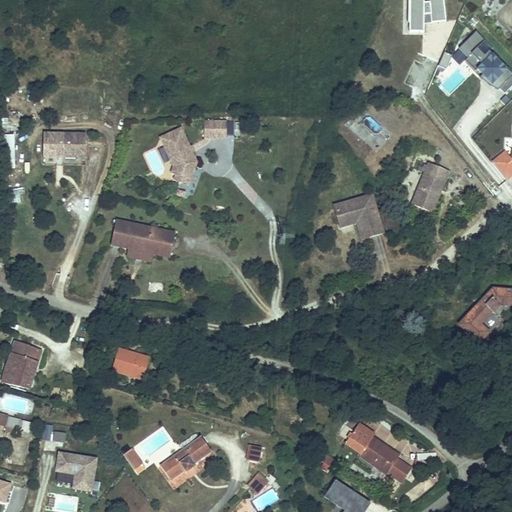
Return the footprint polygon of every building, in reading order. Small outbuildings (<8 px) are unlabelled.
[(423,0),(408,0),(410,36),(422,35),(425,20),(431,19),(433,24),(446,22),(444,0),(430,0),(430,6),(424,6),(423,0)] [(502,94),(511,83),(511,74),(506,68),(504,70),(495,61),(497,59),(491,53),(489,55),(486,52),(489,49),(473,32),(456,50),(465,59),(462,62),(472,72),(474,71),(480,76),(482,74),(502,94)] [(378,133),(382,128),(370,118),(367,123),(378,133)] [(227,123),(204,123),(204,141),(227,141),(227,123)] [(192,174),(195,166),(190,156),(188,150),(179,131),(159,140),(172,169),(169,176),(174,178),(181,181),(185,171),(192,174)] [(511,132),(511,156),(508,157),(504,152),(490,163),(504,180),(511,174),(511,132)] [(3,139),(9,153),(16,150),(10,136),(3,139)] [(85,137),(50,137),(49,161),(76,161),(77,149),(85,149),(85,137)] [(85,149),(77,149),(76,161),(84,161),(85,149)] [(426,159),(422,169),(428,172),(432,162),(426,159)] [(428,172),(422,169),(408,202),(430,211),(437,193),(433,192),(435,187),(439,189),(447,168),(432,162),(428,172)] [(186,188),(192,174),(185,171),(181,181),(174,178),(172,183),(186,188)] [(327,206),(331,219),(344,216),(345,220),(349,219),(350,224),(355,240),(375,234),(363,195),(327,206)] [(344,216),(331,219),(334,228),(350,224),(349,219),(345,220),(344,216)] [(114,223),(109,248),(126,252),(150,257),(168,261),(173,236),(114,223)] [(126,252),(124,259),(149,264),(150,257),(126,252)] [(499,305),(511,306),(511,289),(492,288),(457,325),(478,344),(489,332),(481,324),(499,305)] [(40,351),(14,343),(10,356),(6,367),(3,374),(2,384),(28,390),(30,379),(36,363),(40,351)] [(129,359),(131,354),(120,352),(112,376),(145,385),(153,361),(140,357),(138,362),(129,359)] [(0,431),(3,432),(1,437),(13,440),(18,422),(0,418),(0,431)] [(46,439),(48,425),(40,423),(38,438),(46,439)] [(360,457),(358,459),(385,476),(387,474),(396,460),(400,454),(391,448),(388,452),(381,448),(384,443),(373,437),(375,434),(359,424),(344,447),(360,457)] [(53,432),(51,443),(64,445),(66,435),(53,432)] [(405,435),(398,443),(391,438),(389,440),(424,470),(433,460),(405,435)] [(197,437),(179,452),(159,468),(171,482),(186,470),(188,472),(192,470),(190,468),(192,466),(194,468),(197,466),(195,463),(209,452),(208,450),(197,437)] [(245,459),(259,462),(261,450),(248,447),(245,459)] [(88,491),(92,459),(54,453),(52,471),(71,474),(69,488),(88,491)] [(128,456),(121,462),(129,471),(136,465),(128,456)] [(340,464),(326,456),(322,461),(335,470),(340,464)] [(396,460),(387,474),(401,482),(409,468),(396,460)] [(129,471),(133,476),(140,469),(136,465),(129,471)] [(257,494),(267,481),(258,475),(248,487),(257,494)] [(338,481),(329,493),(354,511),(352,511),(368,511),(373,505),(338,481)] [(0,501),(4,502),(9,485),(0,482),(0,501)] [(258,511),(279,500),(273,488),(252,500),(258,511)] [(352,511),(354,511),(329,493),(326,498),(346,511),(352,511)]
